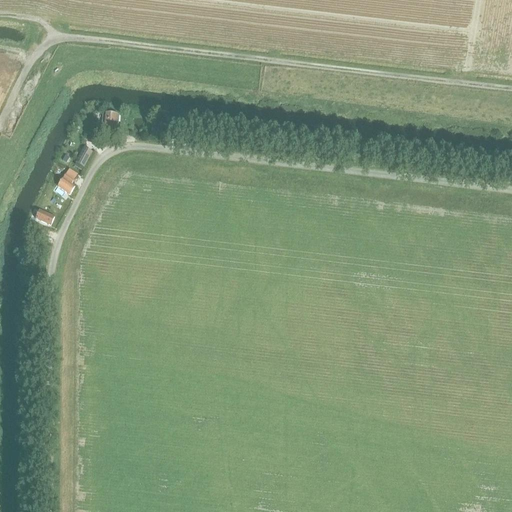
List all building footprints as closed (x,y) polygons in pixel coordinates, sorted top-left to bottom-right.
[(97,128),(97,136),(116,137),(118,117),(103,116),(102,128),(97,128)] [(152,120),(150,137),(163,138),(165,122),(152,120)] [(84,149),(76,165),(84,169),(92,154),(84,149)] [(71,186),(74,182),(66,176),(58,188),(70,196),(75,189),(71,186)] [(50,227),(54,218),(39,211),(35,220),(49,226),(50,227)]
